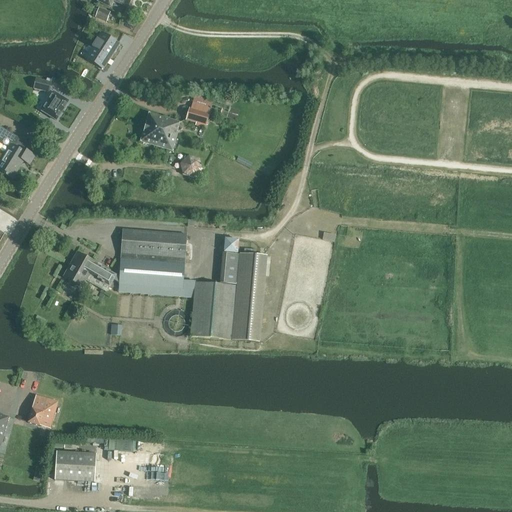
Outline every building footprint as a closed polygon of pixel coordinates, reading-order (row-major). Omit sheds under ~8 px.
[(107,22),(110,13),(99,8),(96,18),(107,22)] [(103,34),(86,60),(102,70),(106,63),(109,59),(118,44),(103,34)] [(49,93),(51,83),(36,80),(34,89),(49,93)] [(42,112),(56,121),(68,102),(54,93),(42,112)] [(187,120),(196,123),(195,126),(205,129),(210,115),(208,114),(210,108),(193,103),(191,110),(190,110),(187,120)] [(149,114),(144,128),(176,137),(178,132),(177,132),(179,123),(150,114),(149,114)] [(8,147),(9,148),(7,152),(9,153),(0,167),(0,171),(12,179),(17,171),(15,170),(21,160),(29,165),(34,157),(28,153),(31,147),(0,128),(0,144),(4,147),(5,147),(6,147),(7,147),(8,147)] [(172,152),(176,137),(144,128),(140,142),(141,143),(172,152)] [(197,158),(186,155),(178,163),(180,174),(191,178),(200,169),(197,158)] [(82,288),(86,281),(107,293),(114,280),(119,283),(119,288),(118,293),(194,299),(190,338),(231,341),(259,343),(261,313),(264,297),(265,285),(267,258),(239,256),(222,254),(219,284),(235,286),(235,287),(196,283),(196,282),(183,281),(187,235),(123,230),(120,278),(103,268),(78,254),(74,261),(75,262),(66,279),(82,288)] [(325,232),(324,238),(336,241),(337,235),(325,232)] [(224,253),(237,254),(238,241),(225,240),(224,253)] [(120,327),(110,326),(109,335),(120,336),(120,327)] [(36,396),(28,423),(50,430),(58,403),(36,396)] [(0,446),(0,447),(9,418),(0,415),(0,446)] [(138,439),(106,438),(105,450),(137,451),(138,439)] [(57,453),(55,480),(95,483),(97,455),(57,453)]
